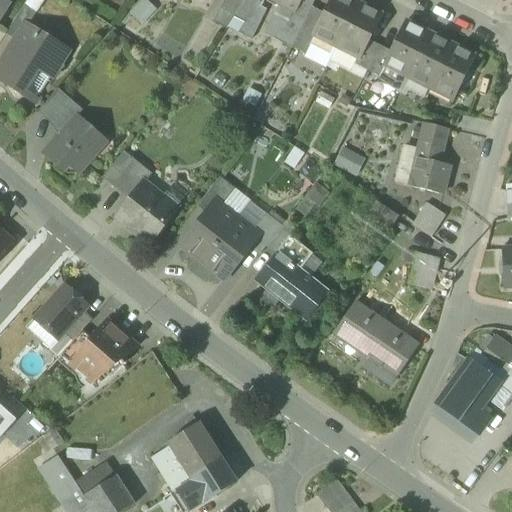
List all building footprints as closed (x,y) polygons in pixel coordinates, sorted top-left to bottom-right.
[(0,0),(0,19),(10,3),(5,0),(0,0)] [(39,11),(45,0),(30,0),(28,5),(39,11)] [(145,23),(158,8),(149,0),(144,0),(133,13),(145,23)] [(228,27),(233,17),(244,0),(224,0),(213,19),(228,27)] [(262,5),(253,0),(244,0),(233,17),(243,23),(237,33),(238,33),(250,40),(266,10),(261,7),(262,5)] [(314,0),(299,0),(294,10),(279,2),(274,12),(288,19),(277,40),(291,47),(311,6),(314,0)] [(275,0),(279,2),(294,10),(299,0),(275,0)] [(315,35),(336,46),(358,3),(352,0),(330,0),(324,13),(313,34),(315,35)] [(365,6),(358,3),(336,46),(358,57),(359,58),(369,40),(381,15),(382,14),(381,14),(380,14),(366,7),(366,6),(365,6)] [(5,34),(16,41),(25,27),(26,28),(36,12),(24,5),(5,34)] [(291,47),(305,55),(315,35),(313,34),(324,13),(311,6),(291,47)] [(288,19),(274,12),(263,33),(277,40),(288,19)] [(385,65),(407,76),(428,33),(422,30),(422,29),(421,29),(406,22),(406,21),(405,21),(390,51),(383,64),(385,65)] [(0,66),(0,77),(21,91),(36,67),(50,77),(66,53),(26,28),(25,27),(16,41),(0,66)] [(407,76),(429,88),(451,45),(436,37),(435,36),(435,37),(428,33),(407,76)] [(354,64),(367,71),(380,45),(369,40),(359,58),(358,57),(354,64)] [(390,51),(380,45),(367,71),(379,77),(385,65),(383,64),(390,51)] [(458,48),(451,45),(429,88),(453,100),(475,57),(475,56),(474,56),(459,49),(459,48),(458,48)] [(36,100),(50,77),(36,67),(21,91),(36,100)] [(40,109),(51,120),(69,100),(57,89),(40,109)] [(72,115),(74,117),(81,110),(69,100),(51,120),(60,128),(72,115)] [(49,158),(67,174),(75,174),(90,157),(90,149),(86,146),(95,135),(74,117),(72,115),(60,128),(61,136),(49,150),(49,158)] [(425,124),(421,138),(439,142),(443,143),(446,129),(425,124)] [(90,149),(90,157),(104,142),(95,135),(86,146),(90,149)] [(434,162),(439,142),(421,138),(409,187),(442,195),(449,166),(438,163),(434,162)] [(438,163),(443,143),(439,142),(434,162),(438,163)] [(361,176),(368,157),(343,148),(336,167),(361,176)] [(102,178),(129,201),(143,184),(144,185),(152,175),(124,151),(102,178)] [(198,206),(208,213),(216,203),(222,207),(235,190),(220,178),(198,206)] [(133,230),(149,243),(175,211),(174,210),(172,212),(142,187),(144,185),(143,184),(129,201),(116,217),(117,218),(119,216),(134,228),(133,230)] [(316,184),(305,198),(315,205),(316,206),(327,192),(316,184)] [(172,212),(174,210),(144,185),(142,187),(172,212)] [(247,207),(251,202),(235,190),(222,207),(237,219),(247,207)] [(305,218),(315,205),(305,198),(295,210),(305,218)] [(251,202),(247,207),(262,218),(266,214),(251,202)] [(181,247),(202,263),(237,219),(222,207),(216,203),(208,213),(181,247)] [(413,226),(432,238),(446,217),(427,204),(413,226)] [(365,218),(388,233),(397,220),(374,205),(365,218)] [(247,207),(237,219),(252,231),(262,218),(247,207)] [(268,216),(282,227),(285,222),(272,212),(268,216)] [(260,255),(266,247),(282,227),(268,216),(266,214),(262,218),(252,231),(258,236),(250,247),(260,255)] [(119,216),(117,218),(133,230),(134,228),(119,216)] [(258,236),(252,231),(237,219),(202,263),(224,280),(250,247),(258,236)] [(285,222),(282,227),(266,247),(275,254),(289,236),(290,237),(295,230),(285,222)] [(0,257),(14,242),(0,229),(0,257)] [(255,279),(307,320),(327,294),(316,286),(313,290),(295,276),(312,254),(290,237),(289,236),(275,254),(255,279)] [(503,288),(511,287),(511,250),(502,251),(503,288)] [(409,285),(430,290),(437,259),(417,254),(409,285)] [(35,320),(57,339),(62,333),(81,312),(86,306),(65,287),(35,320)] [(369,359),(397,377),(417,347),(386,327),(387,324),(355,303),(336,331),(372,355),(369,359)] [(62,333),(72,342),(82,331),(91,321),(81,312),(62,333)] [(58,358),(60,355),(72,342),(62,333),(57,339),(35,320),(27,329),(58,358)] [(70,364),(92,383),(137,348),(106,321),(91,338),(70,364)] [(91,338),(82,331),(72,342),(60,355),(70,364),(91,338)] [(500,384),(499,385),(511,395),(511,348),(495,336),(481,355),(477,351),(469,362),(481,371),(500,384)] [(490,419),(480,412),(488,401),(499,385),(500,384),(481,371),(469,362),(468,361),(436,405),(478,435),(490,419)] [(511,398),(511,395),(499,385),(488,401),(502,412),(511,398)] [(0,406),(0,439),(16,421),(0,406)] [(167,483),(173,492),(192,480),(190,478),(221,460),(198,424),(168,443),(170,446),(152,458),(167,483)] [(63,443),(54,430),(44,437),(52,450),(63,443)] [(44,467),(73,511),(86,511),(90,509),(83,498),(84,497),(75,483),(58,457),(44,467)] [(188,511),(236,483),(221,460),(190,478),(192,480),(173,492),(185,511),(188,511)] [(75,483),(84,497),(115,477),(106,463),(75,483)] [(123,511),(133,506),(115,477),(84,497),(83,498),(90,509),(92,511),(123,511)] [(317,497),(326,508),(346,493),(337,482),(317,497)] [(185,511),(173,492),(162,499),(163,501),(158,504),(162,511),(185,511)] [(341,511),(353,503),(346,493),(326,508),(328,511),(341,511)] [(360,511),(353,503),(341,511),(360,511)]
